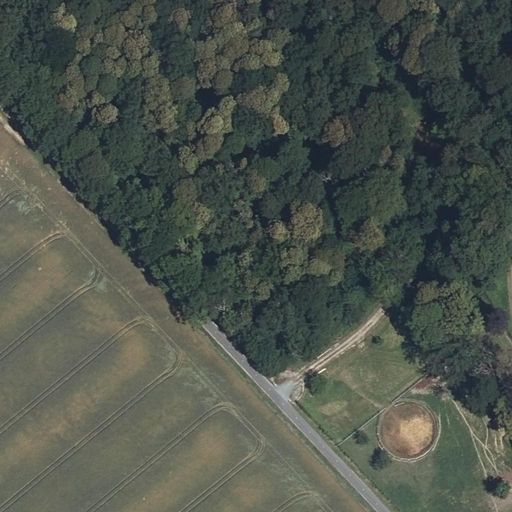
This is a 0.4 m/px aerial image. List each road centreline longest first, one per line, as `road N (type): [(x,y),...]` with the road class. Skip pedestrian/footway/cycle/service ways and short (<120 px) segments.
road 1 (tertiary): [(384,511),(0,102)]
road 2 (unknown): [(284,399),(405,290),(465,221),(487,221),(497,232),(511,281)]
